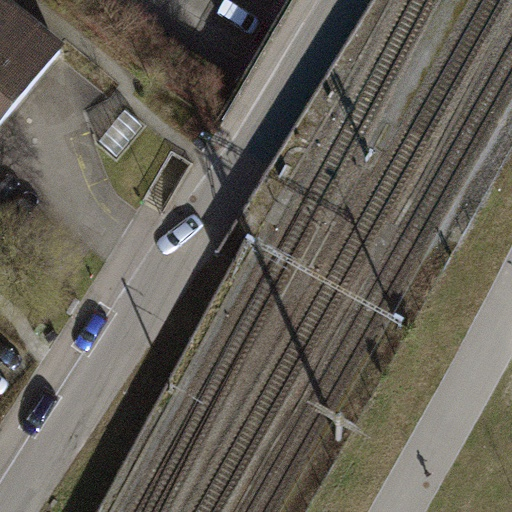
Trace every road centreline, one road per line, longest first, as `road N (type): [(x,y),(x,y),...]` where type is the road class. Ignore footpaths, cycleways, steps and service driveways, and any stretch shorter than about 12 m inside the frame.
road 1 (residential): [(13,511),(345,0)]
road 2 (secondary): [(292,0),(511,120)]
